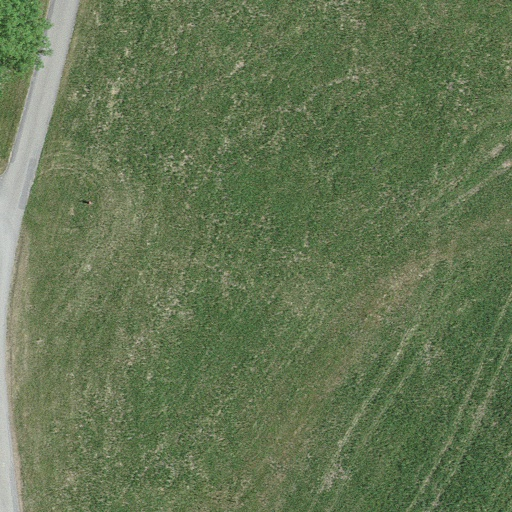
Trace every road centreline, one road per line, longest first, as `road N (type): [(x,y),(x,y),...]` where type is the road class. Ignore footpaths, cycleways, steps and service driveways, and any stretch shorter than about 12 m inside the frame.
road 1 (residential): [(12,511),(0,226)]
road 2 (residential): [(0,221),(48,90),(68,0)]
